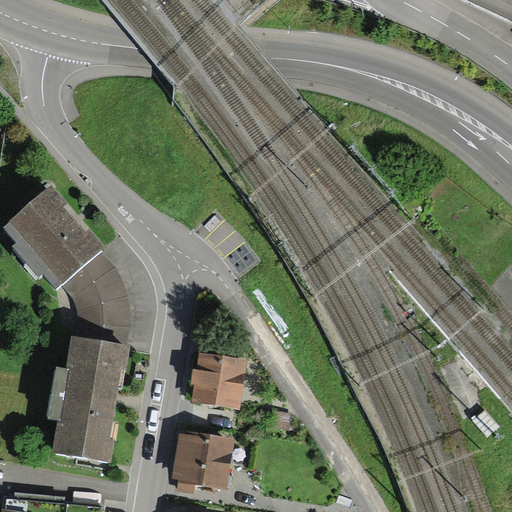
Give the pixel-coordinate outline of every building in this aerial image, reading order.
[(68,203),(52,185),(9,223),(62,284),(101,250),(105,247),(89,229),(86,232),(73,217),(64,207),(68,203)] [(62,284),(9,223),(3,228),(16,243),(12,246),(39,277),(42,274),(56,290),(62,284)] [(115,266),(101,250),(62,284),(73,297),(78,309),(79,325),(76,336),(128,345),(131,327),(128,295),(115,266)] [(76,336),(72,336),(66,368),(69,369),(60,421),(58,420),(52,453),(111,463),(115,441),(110,440),(119,389),(122,369),(126,370),(130,346),(128,345),(76,336)] [(247,359),(200,352),(198,369),(193,369),(192,376),(191,384),(194,385),(192,402),(240,409),(247,359)] [(60,421),(69,369),(66,368),(56,367),(48,418),(58,420),(60,421)] [(297,414),(273,410),(270,426),(294,431),(297,414)] [(235,439),(187,431),(186,434),(180,433),(176,454),(172,478),(179,479),(179,483),(196,485),(227,490),(235,439)] [(195,494),(196,485),(179,483),(177,491),(195,494)] [(103,511),(105,506),(4,496),(1,511),(103,511)]
